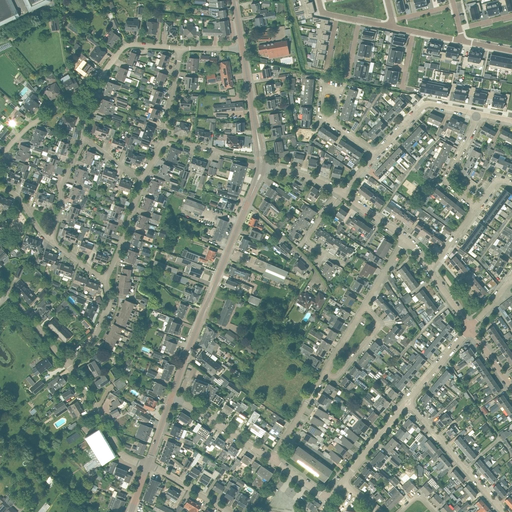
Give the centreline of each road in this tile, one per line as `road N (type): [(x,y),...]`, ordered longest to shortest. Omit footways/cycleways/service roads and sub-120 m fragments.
road 1 (tertiary): [(171,397),(247,204)]
road 2 (residential): [(502,511),(406,401)]
road 3 (residential): [(65,362),(117,449),(147,465)]
road 4 (residential): [(377,154),(428,105),(478,113)]
road 5 (residential): [(181,48),(124,46),(84,96)]
road 6 (tertiary): [(259,167),(241,48)]
road 7 (residential): [(328,292),(247,204)]
